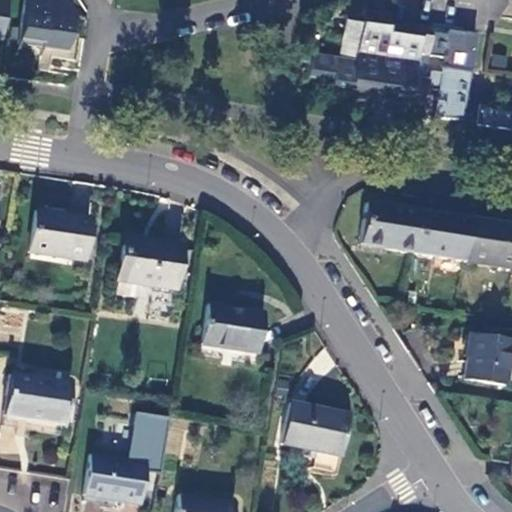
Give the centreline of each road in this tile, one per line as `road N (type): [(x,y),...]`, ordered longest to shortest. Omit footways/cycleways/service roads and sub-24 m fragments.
road 1 (residential): [(431,459),(289,247)]
road 2 (residential): [(289,247),(234,204),(66,159)]
road 3 (unclassified): [(320,190),(278,84),(286,1)]
road 4 (residential): [(320,190),(349,176),(511,201)]
road 5 (unclassified): [(286,1),(196,26),(105,37)]
road 6 (residential): [(66,159),(105,37)]
